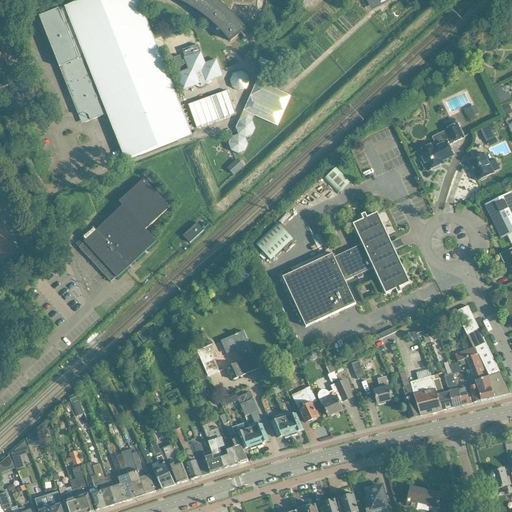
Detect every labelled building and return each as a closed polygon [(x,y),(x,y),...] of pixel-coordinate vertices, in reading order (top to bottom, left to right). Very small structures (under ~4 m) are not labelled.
[(83,0),(49,14),(39,17),(78,116),(81,115),(82,117),(87,119),(89,118),(90,121),(107,114),(125,161),(140,155),(178,141),(177,141),(192,135),(138,0),(83,0)] [(176,0),(185,4),(198,12),(210,21),(220,30),(230,41),(245,30),(234,17),(228,11),(230,6),(232,1),(232,0),(176,0)] [(188,70),(177,74),(183,91),(196,87),(202,89),(207,88),(210,81),(223,77),(217,59),(205,63),(201,52),(198,45),(183,51),(185,58),(184,58),(188,70)] [(0,54),(0,89),(12,85),(0,54)] [(238,91),(245,89),(249,82),(247,75),(240,71),(233,74),(229,80),(231,88),(238,91)] [(244,112),(277,127),(290,97),(257,82),(244,112)] [(201,101),(189,105),(197,129),(236,115),(228,92),(201,101)] [(503,94),(496,97),(500,104),(507,101),(511,99),(508,92),(503,94)] [(476,107),(467,112),(470,118),(479,114),(476,107)] [(232,151),(238,154),(245,152),(248,145),(246,138),(252,136),(255,129),(253,122),(246,119),(239,121),(236,128),(239,135),(232,138),(229,144),(232,151)] [(459,129),(457,125),(445,130),(450,140),(447,142),(446,142),(433,148),(432,145),(427,148),(418,152),(422,161),(421,163),(424,169),(427,170),(428,172),(432,170),(434,171),(439,168),(440,166),(439,163),(453,156),(448,145),(452,144),(464,138),(459,129)] [(481,131),(486,142),(496,137),(490,126),(481,131)] [(476,158),(467,162),(471,169),(471,168),(473,172),(472,172),(473,173),(472,176),(474,179),(476,180),(477,182),(479,181),(481,181),(486,179),(487,177),(494,174),(493,173),(500,170),(495,160),(489,163),(484,154),(476,158)] [(118,213),(78,250),(108,282),(148,244),(138,234),(165,209),(140,181),(113,207),(118,213)] [(495,202),(486,206),(486,207),(487,207),(501,237),(501,238),(507,235),(511,244),(511,196),(511,195),(511,194),(495,202)] [(392,244),(389,239),(377,214),(367,218),(365,214),(361,216),(363,220),(353,225),(362,245),(334,258),(345,282),(373,268),(386,295),(396,290),(398,294),(402,293),(400,288),(410,284),(394,250),(399,247),(397,242),(392,244)] [(190,244),(204,231),(197,223),(183,236),(190,244)] [(278,258),(301,236),(290,224),(267,245),(278,258)] [(511,248),(508,250),(499,255),(502,260),(505,259),(511,274),(511,248)] [(345,282),(334,258),(333,255),(293,273),(291,269),(281,274),(306,328),(356,305),(345,282)] [(150,281),(165,267),(160,262),(145,276),(150,281)] [(140,274),(137,277),(144,286),(147,283),(140,274)] [(122,305),(127,301),(122,293),(116,296),(122,305)] [(469,363),(471,370),(476,384),(481,402),(510,395),(479,329),(468,306),(456,312),(473,348),(455,355),(458,363),(459,362),(460,362),(467,359),(469,363)] [(434,324),(426,327),(430,337),(438,334),(434,324)] [(148,338),(159,332),(155,325),(144,331),(148,338)] [(424,335),(421,329),(415,332),(418,338),(424,335)] [(248,341),(248,342),(243,332),(238,334),(237,333),(234,335),(235,336),(221,342),(223,347),(235,343),(243,362),(227,368),(233,380),(260,369),(248,341)] [(212,345),(197,352),(208,377),(219,372),(214,361),(218,359),(212,345)] [(308,355),(308,356),(308,357),(309,359),(311,360),(312,361),(313,361),(314,360),(315,360),(316,359),(317,358),(317,357),(317,356),(316,354),(316,353),(315,352),(313,352),(311,352),(310,352),(309,354),(308,355)] [(190,365),(199,360),(199,359),(197,360),(194,354),(186,357),(190,365)] [(442,411),(431,377),(419,381),(411,359),(403,362),(410,383),(414,395),(420,417),(442,411)] [(199,360),(190,365),(202,391),(207,389),(205,383),(207,380),(208,379),(199,360)] [(365,377),(359,361),(351,364),(358,380),(365,377)] [(287,364),(278,368),(282,376),(291,372),(287,364)] [(330,366),(326,368),(329,375),(334,373),(336,372),(332,365),(330,366)] [(338,378),(344,376),(342,368),(335,370),(338,378)] [(476,384),(471,370),(466,371),(472,387),(469,387),(471,394),(473,404),(481,402),(476,384)] [(328,375),(327,376),(331,384),(337,381),(334,373),(329,375),(328,375)] [(410,394),(413,393),(409,381),(408,382),(405,373),(399,374),(404,388),(403,388),(407,399),(402,400),(410,419),(419,417),(410,394)] [(282,383),(278,374),(268,379),(270,384),(272,388),(282,383)] [(458,390),(452,374),(444,377),(449,392),(453,409),(462,407),(458,390)] [(453,409),(449,392),(444,394),(439,379),(435,380),(434,376),(431,377),(442,411),(453,409)] [(393,401),(390,391),(389,387),(388,387),(385,378),(378,380),(380,389),(374,391),(378,405),(393,401)] [(318,394),(318,396),(322,405),(323,404),(324,408),(328,417),(343,410),(339,401),(338,400),(342,399),(344,402),(353,398),(345,380),(331,387),(333,391),(328,393),(328,392),(326,391),(324,390),(322,391),(320,392),(318,394)] [(272,388),(270,384),(261,388),(264,396),(274,392),(272,388)] [(458,390),(462,407),(472,404),(468,390),(466,391),(465,386),(462,387),(463,389),(458,390)] [(318,418),(314,409),(312,404),(316,402),(310,388),(306,390),(307,392),(294,398),(306,424),(318,418)] [(222,408),(238,401),(237,398),(238,398),(236,393),(226,397),(219,400),(222,408)] [(248,427),(257,448),(263,446),(262,444),(268,442),(261,426),(264,425),(253,399),(251,393),(249,394),(248,393),(238,398),(237,398),(238,401),(245,417),(251,415),(255,424),(249,427),(248,427)] [(77,398),(70,400),(72,404),(72,405),(77,418),(84,415),(77,398)] [(159,402),(158,406),(160,410),(164,411),(167,409),(168,405),(167,402),(163,401),(159,402)] [(69,404),(61,407),(64,415),(72,412),(69,404)] [(282,415),(291,437),(298,435),(297,433),(302,431),(295,414),(291,416),(290,413),(282,415)] [(242,449),(235,434),(232,428),(225,414),(220,417),(224,426),(225,425),(234,444),(235,448),(234,448),(239,465),(248,462),(242,449)] [(285,439),(291,437),(282,415),(276,418),(277,420),(272,422),(279,439),(285,437),(285,439)] [(248,427),(247,423),(232,428),(235,434),(242,449),(244,448),(245,450),(250,448),(251,450),(257,448),(248,427)] [(239,465),(234,448),(226,451),(222,438),(219,429),(218,429),(218,428),(214,429),(213,428),(210,429),(208,424),(203,426),(208,440),(213,438),(214,441),(215,440),(225,470),(239,465)] [(135,439),(140,437),(137,429),(131,432),(135,439)] [(187,443),(183,435),(180,429),(175,431),(185,452),(187,451),(189,459),(184,461),(191,481),(202,477),(196,462),(187,443)] [(194,441),(187,443),(196,462),(202,477),(210,474),(210,475),(225,470),(215,440),(214,441),(213,438),(208,440),(209,443),(212,452),(204,455),(201,445),(196,446),(194,441)] [(25,441),(18,448),(21,456),(29,453),(25,441)] [(175,486),(171,477),(155,443),(151,445),(161,466),(153,470),(162,490),(175,486)] [(177,485),(189,481),(183,464),(181,464),(172,445),(162,449),(177,485)] [(141,482),(146,496),(156,492),(150,473),(144,475),(137,453),(132,454),(131,450),(130,450),(133,457),(138,471),(137,471),(141,482)] [(70,454),(74,466),(81,463),(77,452),(70,454)] [(141,482),(137,471),(128,474),(122,455),(121,456),(125,468),(130,482),(136,499),(146,496),(141,482)] [(126,502),(136,499),(130,482),(125,468),(121,456),(117,457),(123,477),(118,479),(120,485),(126,502)] [(97,481),(91,463),(90,463),(90,462),(86,464),(91,477),(95,489),(89,491),(96,511),(106,508),(97,481)] [(111,488),(107,478),(102,479),(98,472),(94,462),(91,463),(97,481),(106,508),(116,505),(111,488)] [(73,493),(79,511),(94,511),(83,478),(80,467),(73,470),(76,480),(70,482),(73,493)] [(104,468),(107,476),(113,474),(110,467),(104,468)] [(511,493),(511,490),(509,478),(507,478),(504,469),(492,473),(497,489),(506,487),(508,494),(511,493)] [(112,476),(107,478),(111,488),(116,505),(126,502),(120,485),(118,479),(113,480),(112,476)] [(366,491),(368,498),(363,500),(366,511),(387,511),(387,508),(386,506),(387,506),(384,497),(382,487),(366,491)] [(79,511),(73,493),(68,495),(67,489),(65,488),(59,490),(66,511),(79,511)] [(408,501),(396,505),(398,509),(407,507),(409,507),(416,509),(417,503),(437,508),(438,505),(439,503),(438,503),(440,495),(431,493),(431,496),(420,493),(420,490),(412,489),(409,498),(409,501),(408,501)] [(23,511),(22,508),(18,510),(18,511),(13,511),(7,493),(0,495),(0,499),(1,503),(4,511),(23,511)] [(64,511),(58,493),(53,495),(47,497),(50,508),(51,511),(64,511)] [(341,511),(358,511),(353,494),(340,499),(341,504),(339,504),(341,511)] [(51,511),(50,508),(47,497),(35,501),(38,511),(51,511)] [(338,511),(335,502),(334,500),(321,505),(322,510),(321,510),(321,511),(338,511)]
